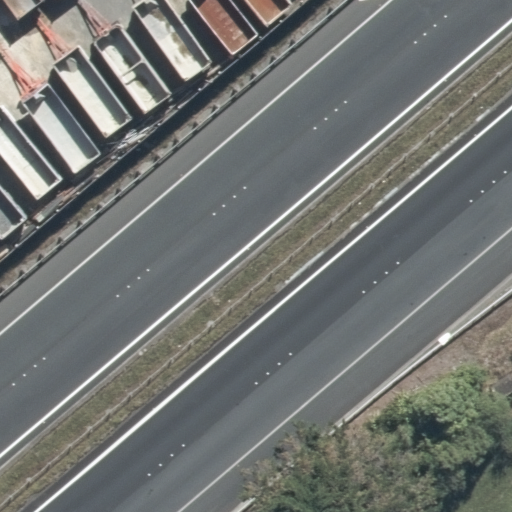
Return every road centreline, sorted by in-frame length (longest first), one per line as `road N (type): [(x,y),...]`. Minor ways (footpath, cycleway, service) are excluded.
road 1 (trunk): [(0,390),(457,0)]
road 2 (trunk): [(511,168),(104,511)]
